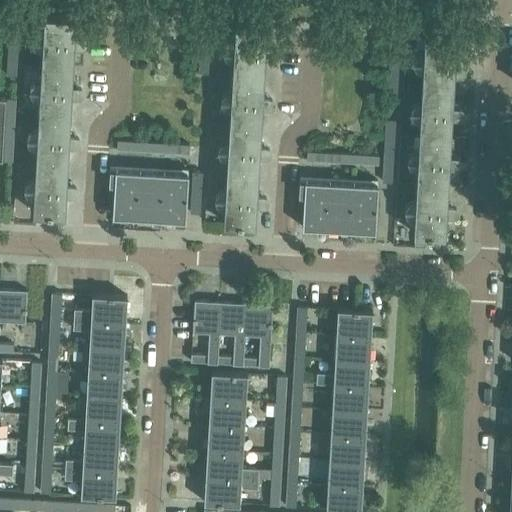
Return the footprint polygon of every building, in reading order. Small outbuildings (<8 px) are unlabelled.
[(8,73),(17,74),(21,11),(12,11),(8,73)] [(45,13),(42,63),(73,64),(76,14),(45,13)] [(236,23),(233,73),(264,75),(267,25),(236,23)] [(202,29),(199,71),(209,71),(211,30),(202,29)] [(401,33),(392,32),(388,95),(397,95),(401,33)] [(425,34),(422,84),(454,86),(457,36),(425,34)] [(42,63),(39,112),(71,113),(73,64),(42,63)] [(233,73),(230,122),(261,124),(264,75),(233,73)] [(422,84),(419,133),(451,135),(454,86),(422,84)] [(7,97),(3,159),(12,159),(16,97),(7,96),(7,97)] [(39,112),(36,161),(68,163),(71,113),(39,112)] [(387,118),(384,158),(383,180),(392,181),(396,118),(387,118)] [(230,122),(227,171),(258,173),(261,124),(230,122)] [(419,133),(416,182),(448,184),(451,135),(419,133)] [(118,138),(117,148),(189,152),(190,143),(118,138)] [(380,153),(307,149),(307,159),(379,163),(380,153)] [(68,163),(36,161),(33,211),(65,212),(68,163)] [(113,215),(186,219),(189,172),(115,167),(113,215)] [(191,211),(200,212),(203,170),(194,169),(191,211)] [(258,173),(227,171),(224,221),(256,223),(258,173)] [(305,178),(302,226),(375,230),(378,183),(305,178)] [(448,184),(416,182),(414,232),(445,234),(448,184)] [(415,232),(414,245),(424,245),(424,233),(415,232)] [(1,287),(0,310),(0,318),(26,320),(28,288),(27,288),(27,291),(16,291),(17,288),(1,287)] [(53,291),(52,314),(61,314),(62,291),(53,291)] [(74,305),(73,315),(126,318),(127,294),(92,292),(92,306),(74,305)] [(218,354),(220,331),(221,300),(220,299),(220,302),(210,301),(211,299),(195,298),(193,330),(209,331),(208,353),(192,352),(191,360),(218,361),(218,354)] [(218,354),(218,361),(233,362),(243,363),(244,355),(245,333),(247,301),(246,301),(246,303),(236,303),(236,300),(221,300),(220,331),(235,332),(233,354),(218,354)] [(244,355),(243,363),(259,364),(269,365),(271,335),(273,303),(272,303),(272,305),(262,305),(262,302),(247,301),(245,333),(260,334),(259,356),(244,355)] [(298,304),(297,328),(306,329),(307,305),(298,304)] [(338,306),(336,331),(371,333),(373,308),(338,306)] [(52,314),(50,339),(59,340),(61,314),(52,314)] [(90,326),(90,342),(125,343),(126,318),(73,315),(73,325),(90,326)] [(297,328),(295,354),(305,354),(306,329),(297,328)] [(336,331),(335,356),(370,358),(371,333),(336,331)] [(50,339),(49,364),(58,365),(59,340),(50,339)] [(14,342),(0,341),(0,348),(14,350),(14,342)] [(90,342),(88,366),(123,368),(125,343),(90,342)] [(295,354),(294,378),(303,379),(305,354),(295,354)] [(316,380),(333,381),(369,383),(370,358),(335,356),(334,371),(316,370),(316,380)] [(32,359),(30,385),(40,385),(41,359),(32,359)] [(49,364),(47,389),(56,390),(58,365),(49,364)] [(88,366),(87,391),(122,394),(123,368),(88,366)] [(212,369),(210,395),(246,397),(248,371),(212,369)] [(277,373),(276,399),(285,400),(286,374),(277,373)] [(294,378),(292,404),(302,404),(303,379),(294,378)] [(333,381),(332,406),(367,408),(369,383),(333,381)] [(30,385),(29,412),(38,412),(40,385),(30,385)] [(47,389),(46,415),(55,415),(56,390),(47,389)] [(87,391),(85,417),(120,419),(122,394),(87,391)] [(210,395),(209,422),(245,424),(246,397),(210,395)] [(266,401),(266,413),(275,414),(274,425),(283,426),(285,400),(276,399),(276,401),(266,401)] [(292,404),(291,429),(300,430),(302,404),(292,404)] [(332,406),(330,431),(366,434),(367,408),(332,406)] [(29,412),(27,438),(36,438),(38,412),(29,412)] [(46,415),(44,439),(53,440),(55,415),(46,415)] [(85,427),(84,442),(119,444),(120,419),(85,417),(68,416),(67,426),(85,427)] [(209,422),(207,448),(243,450),(245,424),(209,422)] [(274,425),(273,451),(282,452),(283,426),(274,425)] [(291,429),(289,454),(299,455),(300,430),(291,429)] [(330,431),(329,456),(364,458),(366,434),(330,431)] [(27,438),(26,464),(35,464),(36,438),(27,438)] [(44,439),(43,464),(52,465),(53,440),(44,439)] [(65,456),(65,466),(117,469),(119,444),(84,442),(83,457),(65,456)] [(207,448),(206,474),(259,477),(260,467),(242,466),(243,450),(207,448)] [(273,451),(271,478),(280,478),(282,452),(273,451)] [(289,454),(288,479),(297,480),(299,455),(289,454)] [(329,456),(328,481),(363,484),(364,458),(329,456)] [(0,462),(0,472),(13,473),(14,463),(0,462)] [(35,464),(26,464),(24,490),(33,490),(35,464)] [(52,465),(43,464),(41,491),(50,491),(52,465)] [(117,469),(65,466),(64,476),(82,477),(81,493),(116,495),(117,469)] [(259,477),(206,474),(204,500),(240,502),(241,486),(259,487),(259,477)] [(280,478),(271,478),(270,504),(279,504),(280,478)] [(297,480),(288,479),(286,505),(296,506),(297,480)] [(363,484),(328,481),(326,507),(361,509),(363,484)] [(0,505),(10,506),(11,497),(0,496),(0,505)] [(10,506),(36,508),(37,498),(11,497),(10,506)] [(36,508),(62,509),(63,500),(37,498),(36,508)] [(62,509),(88,511),(89,502),(63,500),(62,509)] [(89,502),(88,511),(112,511),(114,511),(115,503),(89,502)]
